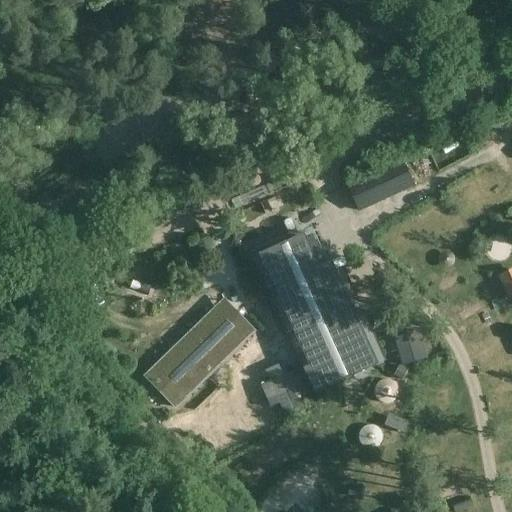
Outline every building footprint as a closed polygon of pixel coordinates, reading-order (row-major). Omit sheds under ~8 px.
[(402,160),(346,186),(359,213),(415,187),(402,160)] [(117,181),(96,189),(101,204),(122,195),(117,181)] [(471,206),(461,210),(475,241),(495,232),(487,216),(478,221),(471,206)] [(421,215),(411,229),(449,255),(459,241),(421,215)] [(310,235),(288,245),(292,254),(314,244),(310,235)] [(284,258),(280,249),(258,258),(262,268),(284,258)] [(306,285),(308,284),(310,290),(319,286),(317,280),(340,270),(347,267),(343,258),(313,271),(309,264),(300,268),(303,275),(302,276),(306,285)] [(310,290),(308,290),(318,312),(323,309),(329,307),(332,313),(356,302),(345,279),(347,272),(340,270),(317,280),(319,286),(310,290)] [(282,296),(272,274),(262,278),(272,300),(282,296)] [(452,310),(483,291),(477,280),(445,299),(452,310)] [(329,320),(323,309),(318,312),(315,313),(325,335),(328,334),(334,346),(351,338),(344,321),(357,315),(353,307),(332,317),(332,319),(329,320)] [(428,357),(427,351),(417,318),(391,326),(402,364),(428,357)] [(232,353),(202,322),(187,336),(179,343),(144,377),(175,408),(232,353)] [(471,337),(479,349),(503,334),(496,322),(471,337)] [(303,328),(293,333),(282,339),(286,347),(275,352),(283,370),(293,365),(297,373),(305,369),(316,391),(319,390),(325,387),(315,366),(319,364),(315,355),(326,350),(318,333),(307,338),(303,328)] [(355,348),(338,355),(348,377),(365,370),(355,348)] [(394,376),(402,381),(407,371),(399,367),(394,376)] [(373,389),(373,392),(373,394),(373,396),(374,398),(375,400),(377,401),(378,402),(380,403),(382,404),(384,405),(386,405),(388,405),(390,404),(391,403),(393,402),(395,401),(396,400),(397,398),(398,396),(398,394),(398,392),(398,390),(398,388),(397,386),(396,385),(394,383),(393,382),(391,381),(389,380),(387,380),(385,379),(383,380),(381,380),(380,381),(378,382),(376,383),(375,385),(374,387),(373,389)] [(443,404),(425,407),(427,420),(444,417),(443,404)] [(389,415),(385,426),(403,432),(407,422),(389,415)] [(359,435),(358,438),(359,440),(359,442),(360,443),(361,445),(362,447),(364,448),(365,449),(367,450),(369,450),(371,450),(373,450),(375,450),(377,449),(379,448),(380,447),(382,445),(383,443),(383,442),(384,440),(384,438),(384,436),(383,434),(383,432),(381,430),(380,429),(379,427),(377,426),(375,426),(373,425),(371,425),(369,425),(367,426),(365,426),(364,427),(362,429),(361,430),(360,432),(359,435)] [(280,511),(311,482),(300,469),(269,499),(279,511),(280,511)] [(349,488),(348,496),(354,497),(361,501),(368,498),(370,490),(363,485),(356,489),(349,488)]
